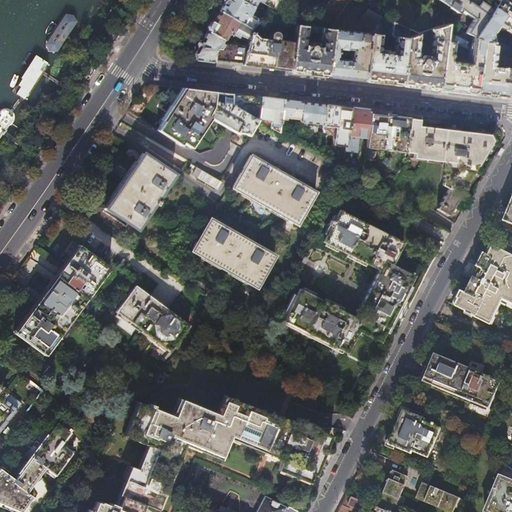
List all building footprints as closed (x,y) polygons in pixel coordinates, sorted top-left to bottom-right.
[(224,0),(220,9),(252,28),(260,20),(250,14),(254,7),(242,0),(224,0)] [(242,0),(254,7),(258,0),(270,7),(269,9),(274,12),(280,0),(242,0)] [(328,0),(310,26),(328,28),(347,0),(328,0)] [(472,18),(464,32),(471,36),(496,1),(493,0),(439,0),(445,4),(456,12),(459,9),(472,18)] [(496,0),(496,1),(471,36),(482,41),(494,42),(491,34),(498,25),(511,35),(511,6),(503,0),(496,0)] [(410,20),(405,26),(420,33),(426,30),(431,29),(446,23),(437,16),(425,7),(421,4),(416,11),(422,15),(416,24),(410,20)] [(382,15),(368,8),(362,17),(363,24),(369,27),(367,31),(368,33),(369,33),(370,33),(377,23),(382,15)] [(208,30),(225,39),(227,35),(229,32),(231,34),(232,33),(235,34),(236,32),(249,39),(251,31),(252,28),(220,9),(214,19),(210,26),(208,30)] [(72,15),(65,16),(46,43),(48,53),(58,53),(77,24),(76,19),(72,15)] [(369,33),(364,79),(374,80),(387,82),(401,84),(407,37),(420,33),(405,26),(392,20),(391,34),(392,35),(393,36),(394,36),(395,36),(394,48),(391,51),(381,49),(379,46),(381,25),(381,24),(380,23),(379,23),(378,22),(377,22),(377,23),(370,33),(369,33)] [(407,37),(401,84),(423,86),(438,88),(446,23),(431,29),(433,36),(432,52),(430,56),(417,54),(416,50),(418,37),(421,39),(428,36),(426,30),(420,33),(407,37)] [(482,41),(471,36),(464,32),(446,23),(438,88),(458,91),(476,93),(482,41)] [(333,29),(328,28),(310,26),(295,25),(293,42),(290,70),(311,73),(327,74),(333,29)] [(327,74),(364,79),(369,33),(368,33),(333,29),(327,74)] [(196,59),(214,61),(215,50),(217,48),(220,48),(224,42),(225,39),(208,30),(203,38),(195,53),(196,59)] [(248,42),(242,64),(266,67),(290,70),(293,42),(277,40),(278,34),(277,34),(277,33),(276,32),(275,31),(274,31),(273,31),(272,31),(271,32),(270,32),(270,33),(269,39),(257,38),(251,31),(249,39),(248,42)] [(215,50),(214,61),(219,62),(242,64),(248,42),(238,38),(237,43),(231,43),(227,42),(224,42),(220,48),(217,48),(215,50)] [(482,41),(476,93),(484,94),(502,96),(511,97),(511,68),(493,66),(495,49),(510,51),(511,49),(508,46),(501,43),(494,42),(482,41)] [(49,61),(38,55),(35,58),(30,55),(25,64),(29,71),(20,86),(30,92),(49,61)] [(244,133),(248,135),(257,119),(244,112),(231,104),(231,103),(230,103),(231,94),(184,88),(172,106),(157,130),(180,144),(181,142),(190,147),(210,117),(235,132),(244,133)] [(260,97),(232,93),(231,103),(231,104),(244,112),(258,113),(260,97)] [(270,119),(269,127),(278,132),(280,118),(282,99),(260,97),(258,113),(257,117),(270,119)] [(282,99),(280,118),(287,118),(287,117),(300,119),(302,102),(282,99)] [(300,119),(300,121),(322,124),(324,104),(302,102),(300,119)] [(322,124),(322,125),(337,127),(335,145),(345,146),(349,107),(324,104),(322,124)] [(345,146),(342,168),(361,179),(365,147),(369,110),(349,107),(345,146)] [(0,140),(15,121),(15,114),(4,108),(0,110),(0,140)] [(389,112),(369,110),(365,147),(404,152),(409,115),(389,112)] [(409,115),(404,152),(413,153),(413,158),(444,161),(442,185),(448,189),(437,209),(448,215),(457,200),(478,164),(491,140),(489,134),(474,133),(427,127),(418,126),(419,116),(409,115)] [(103,208),(134,229),(152,204),(154,205),(157,201),(155,199),(172,174),(141,153),(120,184),(103,208)] [(296,225),(315,192),(251,155),(242,170),(232,188),(296,225)] [(220,181),(196,167),(192,174),(217,188),(221,181),(220,181)] [(331,227),(324,241),(380,270),(356,317),(300,289),(283,320),(347,353),(354,340),(359,331),(381,342),(415,275),(392,264),(398,252),(403,242),(340,210),(334,221),(331,220),(328,225),(331,227)] [(191,251),(256,288),(274,256),(238,235),(209,219),(191,251)] [(14,333),(44,355),(109,266),(79,244),(66,261),(41,295),(21,323),(14,333)] [(491,315),(494,317),(503,299),(511,303),(511,254),(491,244),(486,253),(483,251),(478,261),(480,262),(478,267),(479,268),(477,271),(474,276),(468,285),(466,284),(463,291),(460,289),(453,304),(466,310),(464,313),(472,317),(473,315),(487,323),(491,315)] [(134,284),(115,311),(170,350),(189,324),(161,304),(134,284)] [(430,368),(425,382),(490,408),(501,380),(436,354),(430,368)] [(17,409),(15,407),(16,406),(12,403),(11,404),(9,402),(10,401),(6,399),(4,398),(8,393),(5,391),(7,388),(0,382),(0,430),(8,421),(7,420),(17,409)] [(84,511),(130,511),(135,501),(153,508),(182,441),(219,456),(228,435),(281,457),(277,467),(308,480),(319,455),(327,436),(311,429),(312,427),(296,420),(293,427),(285,423),(225,397),(217,415),(179,399),(172,416),(151,407),(152,404),(147,402),(146,405),(139,402),(124,436),(148,446),(138,469),(132,467),(116,504),(109,502),(108,504),(99,500),(98,502),(95,500),(91,509),(87,508),(84,511)] [(397,427),(390,445),(412,454),(413,452),(429,458),(441,428),(425,422),(426,419),(404,410),(397,427)] [(0,502),(1,503),(21,511),(32,496),(26,492),(44,468),(54,475),(71,452),(60,443),(69,431),(68,430),(70,428),(67,427),(66,428),(57,421),(14,478),(0,468),(0,502)] [(377,507),(389,511),(393,511),(409,476),(393,470),(384,491),(377,507)] [(511,511),(511,480),(500,475),(486,510),(490,511),(511,511)] [(423,482),(416,498),(448,511),(453,511),(460,497),(423,482)] [(389,511),(377,507),(347,494),(341,505),(357,511),(389,511)] [(295,511),(297,510),(288,506),(287,508),(285,508),(286,506),(264,495),(254,511),(221,511),(215,509),(215,510),(202,505),(199,511),(295,511)]
